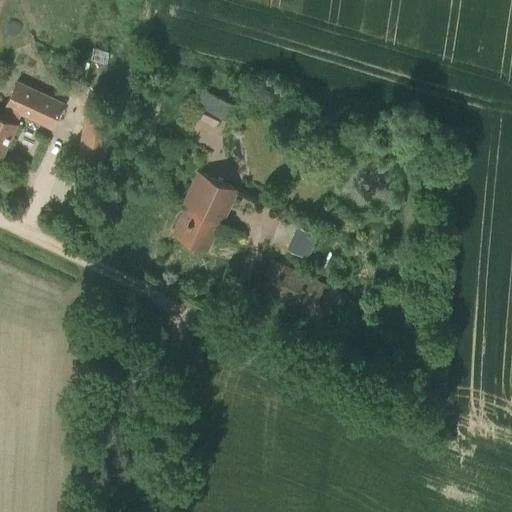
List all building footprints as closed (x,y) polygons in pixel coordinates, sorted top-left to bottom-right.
[(4,106),(6,106),(1,116),(0,115),(0,153),(1,154),(20,114),(52,129),(65,102),(17,79),(4,106)] [(238,103),(204,87),(195,105),(230,121),(238,103)] [(83,111),(77,159),(107,163),(113,115),(83,111)] [(183,204),(185,205),(220,220),(220,221),(222,222),(239,188),(199,169),(183,204)] [(185,205),(174,230),(208,246),(220,221),(220,220),(185,205)] [(299,222),(289,245),(312,255),(322,232),(299,222)] [(272,259),(265,274),(341,310),(348,295),(272,259)] [(341,310),(265,274),(258,290),(334,325),(341,310)]
